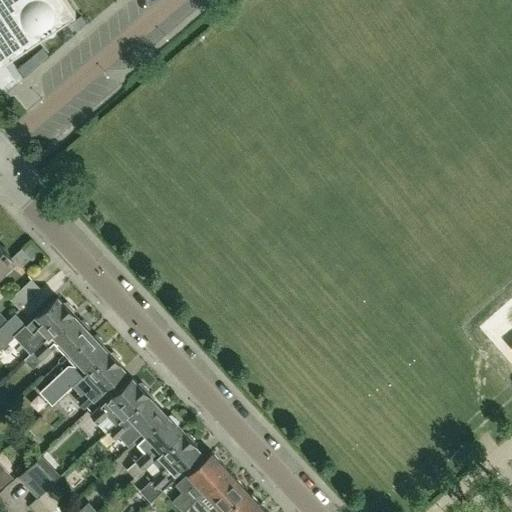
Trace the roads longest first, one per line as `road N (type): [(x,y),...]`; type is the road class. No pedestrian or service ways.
road 1 (residential): [(311,511),(0,178)]
road 2 (residential): [(0,145),(171,0)]
